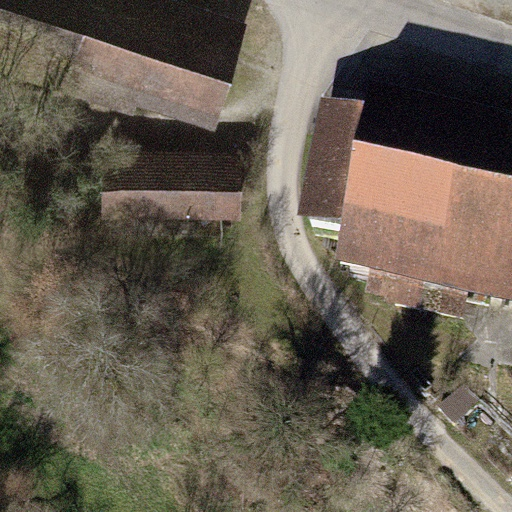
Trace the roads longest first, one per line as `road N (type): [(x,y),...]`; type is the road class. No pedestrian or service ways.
road 1 (track): [(291,117),(287,213),(306,265),(439,440),(511,511)]
road 2 (track): [(291,117),(0,111)]
road 3 (tertiary): [(511,52),(349,0)]
road 4 (track): [(329,0),(291,117)]
